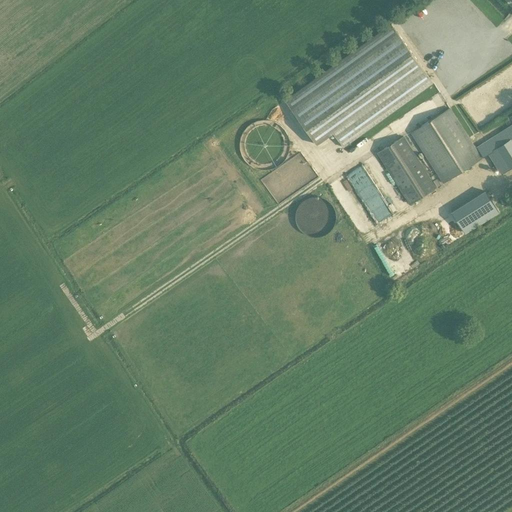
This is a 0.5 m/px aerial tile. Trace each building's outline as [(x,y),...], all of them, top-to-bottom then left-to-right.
[(301,88),(285,100),(316,144),(333,132),(343,147),(434,82),(392,24),(301,88)] [(511,62),(491,76),(495,83),(511,73),(511,74),(511,62)] [(482,158),(450,107),(411,132),(443,183),(482,158)] [(250,169),(285,166),(283,122),(239,125),(241,159),(249,158),(250,169)] [(511,125),(476,147),(483,157),(488,154),(501,174),(511,167),(511,140),(511,139),(511,138),(511,125)] [(404,135),(377,152),(410,204),(436,188),(404,135)] [(360,225),(372,217),(346,178),(335,185),(360,225)] [(485,190),(458,207),(472,228),(498,211),(485,190)] [(301,199),(299,226),(327,227),(329,201),(301,199)]
